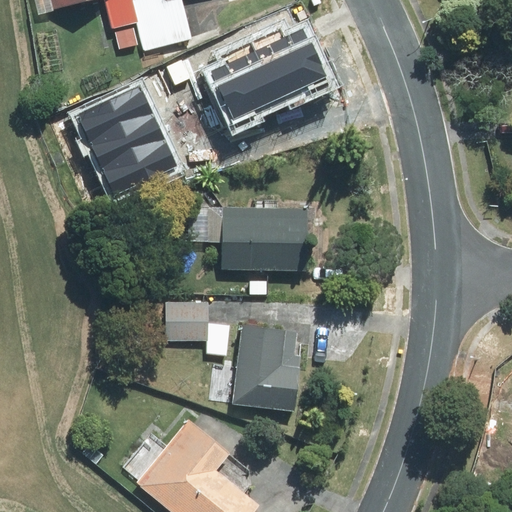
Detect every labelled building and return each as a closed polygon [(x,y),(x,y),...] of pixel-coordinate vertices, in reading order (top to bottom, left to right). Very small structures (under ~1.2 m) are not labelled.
[(28,0),(32,19),(100,6),(113,3),(112,0),(28,0)] [(112,0),(113,3),(100,6),(106,34),(135,29),(129,0),(112,0)] [(129,0),(135,29),(140,52),(187,43),(179,0),(129,0)] [(234,136),(340,86),(309,20),(201,69),(234,136)] [(140,86),(77,116),(113,199),(178,168),(140,86)] [(216,246),(215,272),(303,276),(306,212),(190,207),(188,245),(216,246)] [(165,303),(164,345),(201,345),(201,360),(226,360),(227,327),(204,327),(205,303),(165,303)] [(292,335),(236,331),(230,408),(293,413),(297,358),(290,357),(292,335)] [(253,511),(256,509),(213,471),(228,454),(191,422),(167,449),(135,485),(164,511),(253,511)]
